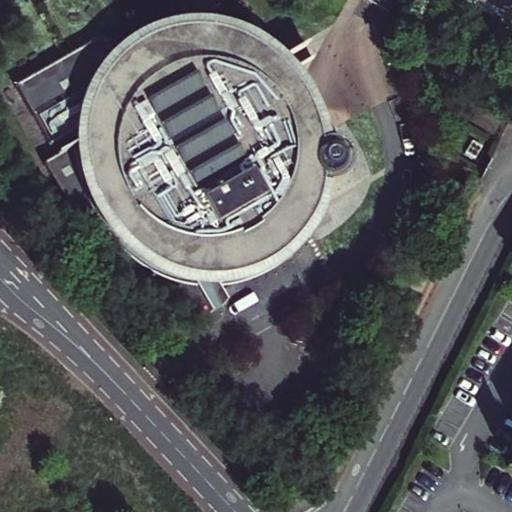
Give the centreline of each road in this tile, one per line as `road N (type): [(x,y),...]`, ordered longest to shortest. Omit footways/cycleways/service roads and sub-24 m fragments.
road 1 (residential): [(511,191),(485,229),(343,511)]
road 2 (residential): [(235,511),(44,308)]
